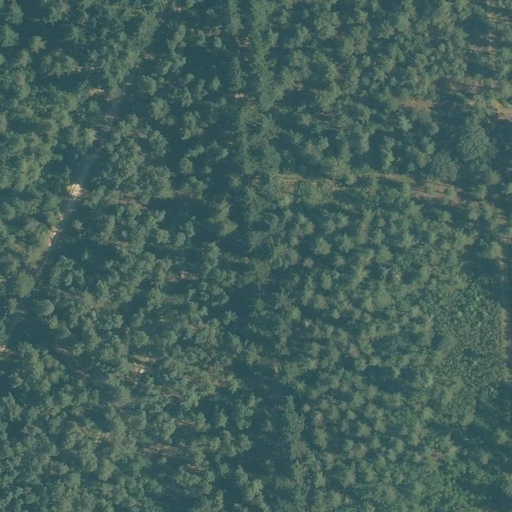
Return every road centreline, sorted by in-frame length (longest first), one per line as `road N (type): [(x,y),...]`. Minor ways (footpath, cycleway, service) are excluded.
road 1 (track): [(241,0),(287,511)]
road 2 (track): [(487,0),(511,464)]
road 3 (track): [(23,0),(115,108),(0,357)]
road 4 (track): [(190,511),(0,274)]
road 5 (track): [(257,170),(511,174)]
